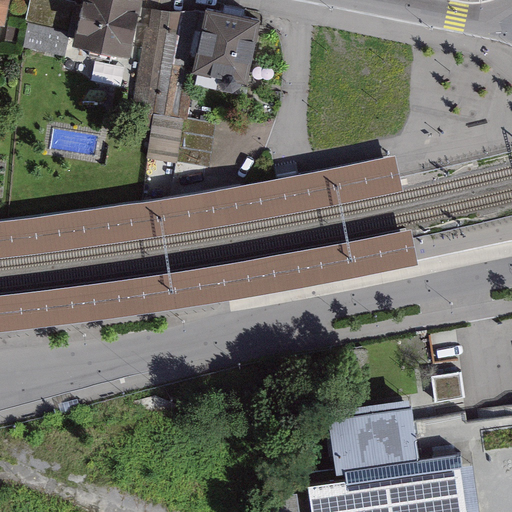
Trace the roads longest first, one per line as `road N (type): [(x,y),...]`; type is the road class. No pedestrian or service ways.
road 1 (residential): [(511,268),(0,384)]
road 2 (tertiary): [(511,24),(366,0)]
